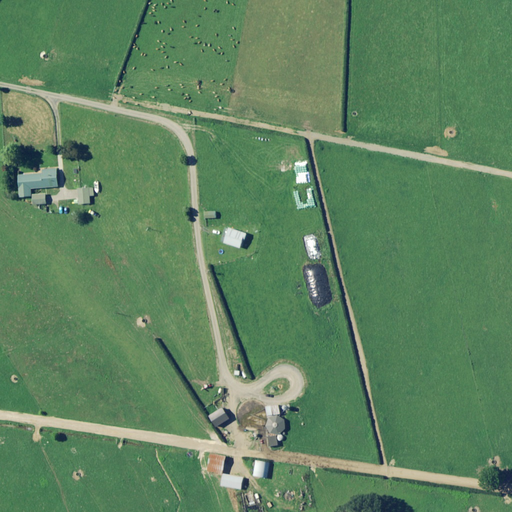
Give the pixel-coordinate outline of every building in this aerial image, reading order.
[(60,187),(59,169),(44,169),(44,173),(20,174),(21,197),(33,197),(33,189),(60,187)] [(95,196),(95,188),(79,189),(80,205),(92,204),(91,196),(95,196)] [(48,204),(48,194),(35,195),(35,210),(41,210),(40,205),(48,204)] [(247,234),(231,228),(226,243),(242,249),(247,234)] [(268,406),(269,417),(282,415),(280,405),(268,406)] [(231,419),(224,408),(211,416),(218,428),(231,419)] [(286,420),(279,416),(270,418),(267,427),(271,434),(280,435),(287,429),(286,420)] [(279,446),(278,436),(269,437),(270,447),(279,446)] [(227,457),(213,454),(210,472),(224,474),(227,457)] [(270,463),(257,461),(255,477),(268,478),(270,463)] [(245,478),(225,474),(223,486),(243,490),(245,478)]
